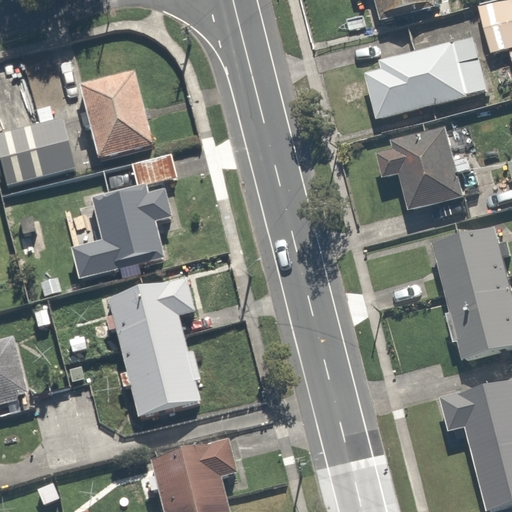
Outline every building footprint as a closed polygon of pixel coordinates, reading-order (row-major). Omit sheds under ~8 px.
[(442,16),(437,0),(377,0),(384,29),(442,16)] [(511,3),(481,11),(492,58),(511,53),(511,3)] [(363,75),(376,126),(493,97),(477,35),(385,59),(387,69),(363,75)] [(135,72),(78,88),(101,166),(157,150),(135,72)] [(0,89),(0,185),(2,192),(74,175),(61,125),(41,130),(33,132),(21,84),(0,89)] [(462,130),(377,156),(386,185),(401,180),(411,212),(480,191),(462,130)] [(167,159),(130,171),(137,195),(175,183),(167,159)] [(157,193),(93,208),(109,279),(173,265),(157,193)] [(511,356),(511,293),(496,234),(434,251),(467,369),(511,356)] [(172,289),(107,307),(140,430),(205,413),(172,289)] [(19,345),(0,349),(0,407),(33,399),(19,345)] [(511,511),(511,390),(439,404),(449,442),(466,437),(484,511),(511,511)] [(233,443),(153,464),(165,511),(229,511),(222,482),(242,477),(233,443)]
